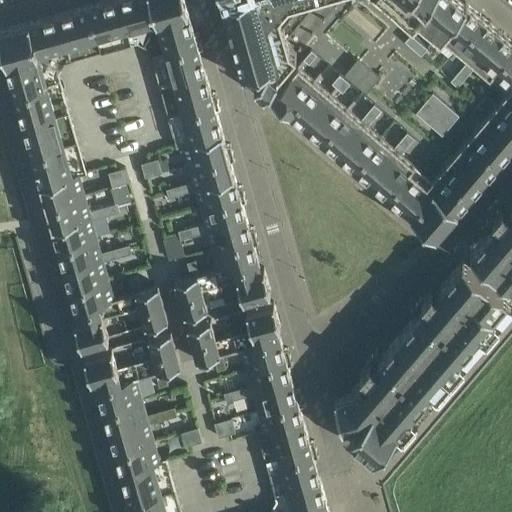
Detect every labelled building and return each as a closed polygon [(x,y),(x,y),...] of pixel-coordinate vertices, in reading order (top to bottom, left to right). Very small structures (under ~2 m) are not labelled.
[(120,0),(106,0),(89,5),(98,38),(128,30),(120,0)] [(152,0),(120,0),(128,30),(157,22),(159,21),(156,11),(152,0)] [(186,0),(152,0),(156,11),(159,21),(190,12),(186,0)] [(224,0),(244,71),(251,69),(286,35),(315,0),(224,0)] [(465,1),(464,0),(374,0),(412,32),(424,19),(439,32),(465,1)] [(439,32),(454,45),(480,14),(465,1),(439,32)] [(89,5),(59,13),(68,47),(98,38),(89,5)] [(190,14),(190,12),(159,21),(157,22),(161,36),(162,39),(165,50),(197,41),(194,30),(194,27),(190,14)] [(59,13),(29,22),(38,55),(40,55),(68,47),(59,13)] [(454,45),(469,58),(472,61),(499,30),(480,14),(454,45)] [(22,24),(0,29),(0,38),(3,48),(7,64),(38,55),(29,22),(22,24)] [(477,65),(489,75),(511,48),(511,40),(499,30),(472,61),(476,63),(477,65)] [(411,32),(405,39),(413,47),(419,39),(411,32)] [(256,80),(265,88),(296,52),(289,47),(286,35),(251,69),(259,76),(256,80)] [(427,46),(419,39),(413,47),(421,53),(427,46)] [(198,41),(165,50),(168,63),(173,78),(206,69),(201,54),(198,41)] [(312,48),(305,57),(310,62),(318,53),(312,48)] [(511,48),(489,75),(507,91),(511,84),(511,48)] [(38,55),(7,64),(12,81),(15,92),(48,83),(40,55),(38,55)] [(470,59),(461,69),(468,75),(477,65),(476,63),(472,61),(470,59)] [(273,95),(289,109),(315,79),(298,65),(273,95)] [(206,69),(173,78),(177,93),(181,110),(214,101),(210,84),(206,69)] [(461,69),(452,80),(459,86),(468,75),(461,69)] [(332,82),(338,86),(345,77),(340,72),(332,82)] [(350,81),(345,77),(338,86),(343,90),(350,81)] [(289,109),(306,123),(332,93),(315,79),(289,109)] [(48,83),(15,92),(24,122),(57,113),(48,83)] [(416,111),(442,133),(459,113),(433,91),(416,111)] [(511,95),(507,91),(494,106),(511,120),(511,95)] [(306,123),(322,137),(348,107),(332,93),(306,123)] [(214,101),(181,110),(190,141),(223,132),(214,101)] [(375,102),(368,110),(374,116),(381,108),(375,102)] [(511,120),(494,106),(482,120),(511,146),(511,120)] [(322,137),(339,151),(365,121),(361,118),(348,107),(322,137)] [(361,118),(365,121),(368,124),(374,116),(368,110),(361,118)] [(57,113),(24,122),(32,152),(65,143),(57,113)] [(511,146),(482,120),(470,135),(500,161),(511,146)] [(339,151),(355,165),(381,135),(368,124),(365,121),(339,151)] [(407,131),(401,138),(408,144),(414,136),(407,131)] [(229,153),(223,132),(190,141),(184,143),(190,164),(229,153)] [(355,165),(372,179),(398,149),(394,146),(381,135),(355,165)] [(470,135),(457,150),(487,176),(500,161),(470,135)] [(401,138),(394,146),(398,149),(401,152),(408,144),(401,138)] [(65,143),(32,152),(41,184),(74,174),(65,143)] [(372,179),(388,193),(414,163),(401,152),(398,149),(372,179)] [(457,150),(445,165),(475,190),(487,176),(457,150)] [(235,173),(229,153),(190,164),(195,180),(196,184),(235,173)] [(151,159),(155,173),(163,171),(159,157),(151,159)] [(388,193),(407,209),(433,179),(414,163),(388,193)] [(445,165),(433,179),(462,205),(475,190),(445,165)] [(118,171),(121,183),(122,182),(127,181),(130,180),(127,169),(118,171)] [(110,173),(113,185),(121,183),(118,171),(110,173)] [(41,184),(47,204),(86,193),(80,173),(74,174),(41,184)] [(241,194),(235,173),(196,184),(197,189),(202,205),(241,194)] [(433,179),(407,209),(437,235),(462,205),(433,179)] [(195,180),(181,184),(183,193),(197,189),(196,184),(195,180)] [(121,183),(113,185),(118,201),(118,202),(118,201),(120,207),(133,203),(127,181),(122,182),(121,183)] [(170,196),(183,193),(181,184),(168,187),(170,196)] [(47,204),(53,225),(92,214),(90,209),(86,193),(47,204)] [(246,214),(241,194),(202,205),(206,222),(207,225),(246,214)] [(118,201),(104,205),(106,214),(120,210),(118,202),(118,201)] [(511,203),(507,209),(504,207),(504,206),(503,205),(494,215),(493,214),(482,226),(488,231),(471,251),(511,284),(511,203)] [(90,209),(92,214),(93,218),(106,214),(104,205),(90,209)] [(53,225),(58,245),(98,234),(93,218),(92,214),(53,225)] [(252,235),(246,214),(207,225),(209,231),(213,246),(252,235)] [(206,222),(193,225),(195,234),(209,231),(207,225),(206,222)] [(181,238),(195,234),(193,225),(179,229),(181,238)] [(58,245),(64,266),(103,255),(102,250),(98,234),(58,245)] [(258,255),(252,235),(213,246),(219,266),(258,255)] [(116,246),(118,255),(132,251),(129,242),(116,246)] [(116,246),(102,250),(103,255),(105,259),(118,255),(116,246)] [(64,266),(70,286),(109,275),(105,259),(103,255),(64,266)] [(261,267),(258,255),(219,266),(223,282),(239,277),(244,297),(271,289),(265,266),(261,267)] [(188,260),(192,274),(197,273),(201,271),(197,258),(188,260)] [(418,314),(401,334),(453,378),(511,308),(511,300),(463,260),(436,292),(433,290),(433,289),(432,288),(423,298),(422,297),(411,309),(418,314)] [(201,288),(223,282),(219,266),(201,271),(197,273),(201,288)] [(129,276),(133,291),(137,290),(143,288),(138,273),(129,276)] [(207,307),(201,288),(197,273),(192,274),(175,279),(185,313),(207,307)] [(70,286),(76,307),(115,296),(109,275),(70,286)] [(137,290),(141,305),(146,324),(168,318),(158,284),(143,288),(137,290)] [(133,291),(115,296),(119,311),(141,305),(137,290),(133,291)] [(115,296),(76,307),(79,318),(76,319),(82,342),(109,335),(104,316),(119,311),(115,296)] [(237,331),(241,347),(281,336),(277,324),(281,323),(274,300),(247,308),(252,327),(237,331)] [(221,353),(216,337),(211,318),(189,324),(198,359),(215,354),(221,353)] [(150,336),(155,354),(159,370),(166,368),(181,364),(172,329),(150,336)] [(224,352),(241,347),(237,331),(216,337),(221,353),(224,352)] [(453,378),(401,334),(384,353),(378,348),(367,360),(369,361),(361,371),(362,372),(366,375),(352,390),(335,395),(343,422),(353,420),(359,425),(351,434),(375,455),(383,446),(390,451),(453,378)] [(241,347),(247,368),(287,357),(281,336),(241,347)] [(95,375),(98,387),(138,376),(133,361),(118,365),(113,346),(85,354),(92,376),(95,375)] [(228,366),(224,352),(221,353),(215,354),(218,368),(228,366)] [(155,354),(133,361),(138,376),(157,371),(159,370),(155,354)] [(252,383),(253,389),(292,378),(287,357),(247,368),(252,383)] [(170,382),(166,368),(159,370),(157,371),(160,384),(170,382)] [(98,387),(104,408),(143,397),(138,376),(98,387)] [(254,392),(259,409),(298,398),(292,378),(253,389),(254,392)] [(252,383),(238,387),(241,396),(254,392),(253,389),(252,383)] [(241,396),(238,387),(225,391),(227,400),(241,396)] [(104,408),(110,429),(149,418),(148,413),(143,397),(104,408)] [(271,429),(280,426),(304,419),(298,398),(259,409),(265,430),(271,429)] [(176,405),(162,409),(164,418),(179,414),(176,405)] [(162,409),(148,413),(149,418),(150,422),(164,418),(162,409)] [(215,421),(218,435),(235,431),(232,416),(215,421)] [(110,429),(116,450),(155,439),(150,422),(149,418),(110,429)] [(280,426),(271,429),(279,458),(313,449),(304,419),(280,426)] [(182,430),(186,444),(202,440),(199,426),(182,430)] [(116,450),(122,471),(156,461),(161,460),(155,439),(116,450)] [(313,449),(279,458),(283,472),(288,489),(321,480),(317,463),(313,449)] [(156,461),(122,471),(130,500),(164,491),(156,461)] [(321,480),(288,489),(294,511),(314,511),(329,508),(326,496),(322,483),(321,480)] [(169,511),(164,491),(130,500),(133,511),(169,511)]
